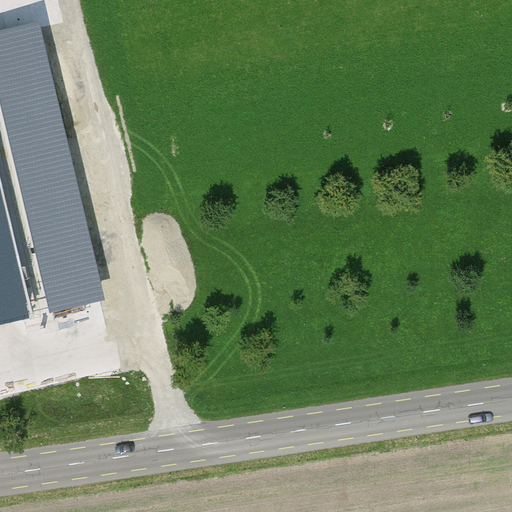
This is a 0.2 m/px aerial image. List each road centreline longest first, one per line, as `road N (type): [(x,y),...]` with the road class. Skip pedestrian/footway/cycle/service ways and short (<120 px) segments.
road 1 (primary): [(0,476),(511,400)]
road 2 (track): [(75,0),(178,450)]
